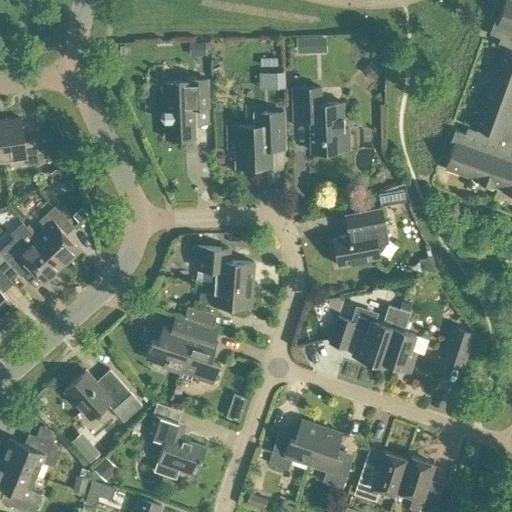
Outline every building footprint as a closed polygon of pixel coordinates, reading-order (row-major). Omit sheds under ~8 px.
[(503,47),(502,48),(511,51),(511,0),(504,0),(497,21),(494,20),(489,33),(500,37),(497,43),(506,46),(505,48),(503,47)] [(325,35),(309,34),(309,46),(325,46),(325,35)] [(190,42),(190,55),(206,55),(206,41),(190,42)] [(511,51),(502,48),(493,74),(511,81),(511,51)] [(260,56),(260,67),(279,68),(279,56),(260,56)] [(369,63),(360,73),(371,83),(380,72),(369,63)] [(285,71),(270,71),(271,87),(285,87),(285,71)] [(511,81),(493,74),(483,101),(511,111),(511,81)] [(208,106),(207,79),(187,79),(187,81),(163,81),(164,96),(163,96),(164,137),(195,136),(194,107),(208,106)] [(320,102),(320,86),(292,87),(293,120),(309,119),(310,150),(349,149),(348,127),(343,128),(343,101),(320,102)] [(511,140),(511,111),(483,101),(474,127),(476,128),(487,132),(511,140)] [(271,143),(284,142),(283,111),(261,112),(262,124),(227,125),(228,149),(235,149),(236,167),(272,166),(271,143)] [(0,120),(0,144),(2,161),(26,158),(27,165),(40,163),(36,139),(24,140),(21,117),(0,120)] [(471,176),(487,132),(476,128),(475,130),(467,127),(465,133),(454,129),(450,142),(453,143),(445,167),(471,176)] [(497,188),(511,146),(511,140),(487,132),(471,176),(470,178),(497,188)] [(511,193),(511,146),(497,188),(511,193)] [(60,168),(51,172),(55,180),(64,175),(60,168)] [(393,203),(405,201),(403,188),(399,189),(390,191),(393,203)] [(34,236),(62,266),(80,249),(62,230),(71,222),(55,204),(38,219),(45,226),(35,235),(34,236)] [(81,207),(72,215),(78,221),(87,213),(81,207)] [(387,237),(381,207),(348,214),(351,230),(349,233),(332,237),(337,265),(379,257),(378,250),(387,237)] [(34,236),(35,235),(22,221),(11,232),(15,236),(0,249),(0,252),(18,272),(26,264),(44,283),(62,266),(34,236)] [(229,247),(196,245),(195,257),(202,258),(201,267),(213,268),(212,281),(252,284),(254,261),(228,259),(229,247)] [(0,321),(0,322),(17,307),(3,291),(13,282),(0,268),(0,321)] [(250,306),(252,284),(212,281),(211,293),(199,292),(199,302),(250,306)] [(387,306),(388,304),(392,305),(399,307),(401,300),(403,295),(384,289),(380,303),(387,306)] [(350,336),(357,339),(352,355),(380,364),(382,361),(381,361),(399,307),(392,305),(388,304),(382,323),(370,319),(366,331),(353,326),(355,321),(338,316),(329,342),(346,347),(350,336)] [(188,306),(183,319),(196,323),(212,328),(216,315),(200,310),(188,306)] [(381,361),(382,361),(409,370),(415,352),(409,350),(415,334),(404,330),(410,311),(399,307),(381,361)] [(151,339),(146,353),(164,359),(161,366),(180,372),(182,365),(196,323),(183,319),(174,316),(170,328),(162,326),(157,340),(151,339)] [(180,372),(178,378),(198,385),(199,378),(212,383),(220,361),(210,358),(215,343),(213,343),(217,330),(212,328),(196,323),(182,365),(180,372)] [(445,359),(462,365),(473,333),(456,328),(445,359)] [(84,371),(65,388),(91,418),(107,403),(112,409),(123,421),(142,404),(131,392),(109,368),(94,381),(84,371)] [(239,417),(247,394),(234,390),(226,413),(239,417)] [(187,424),(177,421),(153,413),(145,435),(164,441),(154,470),(174,476),(179,464),(195,470),(194,473),(195,473),(205,445),(182,438),(187,424)] [(291,457),(309,463),(321,425),(301,418),(294,438),(289,436),(284,453),(272,449),(268,462),(288,468),(291,457)] [(321,425),(309,463),(326,469),(322,480),(342,487),(346,474),(335,470),(340,453),(335,452),(342,432),(321,425)] [(9,437),(0,459),(0,460),(35,475),(41,461),(53,466),(61,445),(35,435),(31,446),(9,437)] [(92,443),(81,453),(89,462),(100,452),(92,443)] [(396,494),(397,490),(407,458),(383,450),(375,472),(362,467),(353,493),(376,500),(380,488),(396,494)] [(397,490),(413,495),(409,507),(422,511),(431,511),(439,489),(426,485),(433,463),(408,454),(407,458),(397,490)] [(94,469),(106,480),(118,467),(106,456),(94,469)] [(35,475),(0,460),(0,487),(12,492),(7,503),(27,511),(34,511),(42,494),(29,489),(35,475)] [(76,475),(72,491),(83,494),(88,478),(76,475)] [(92,479),(84,503),(90,505),(96,501),(102,483),(92,479)] [(249,493),(245,503),(264,510),(268,499),(249,493)] [(158,511),(161,504),(138,497),(133,511),(158,511)] [(346,503),(343,511),(361,511),(363,508),(346,503)]
